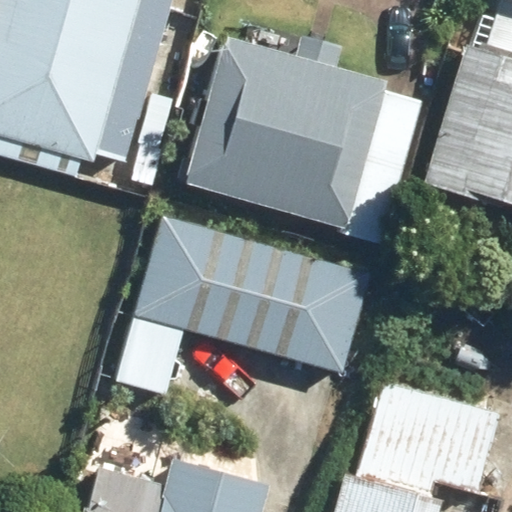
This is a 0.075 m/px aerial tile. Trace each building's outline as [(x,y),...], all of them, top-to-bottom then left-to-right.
[(0,0),(0,133),(93,159),(95,152),(126,160),(170,0),(0,0)] [(389,80),(223,36),(183,185),(343,227),(341,234),(382,245),(421,96),(387,87),(389,80)] [(511,53),(471,41),(417,209),(511,238),(511,53)] [(370,272),(158,214),(130,313),(342,371),(370,272)] [(353,474),(344,471),(332,511),(435,511),(444,482),(477,491),(499,413),(379,379),(353,474)] [(261,511),(269,485),(173,457),(165,485),(96,465),(83,511),(261,511)]
